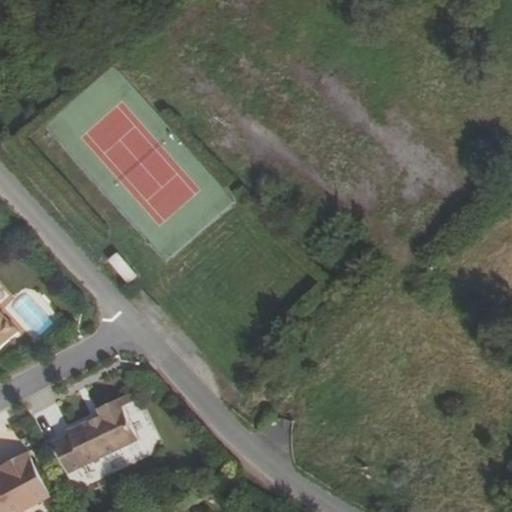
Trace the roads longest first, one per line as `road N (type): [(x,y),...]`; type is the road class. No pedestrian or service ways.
road 1 (residential): [(338,511),(255,454),(156,347),(133,334)]
road 2 (residential): [(133,334),(0,179)]
road 3 (track): [(410,259),(511,370)]
road 4 (residential): [(0,400),(133,334)]
